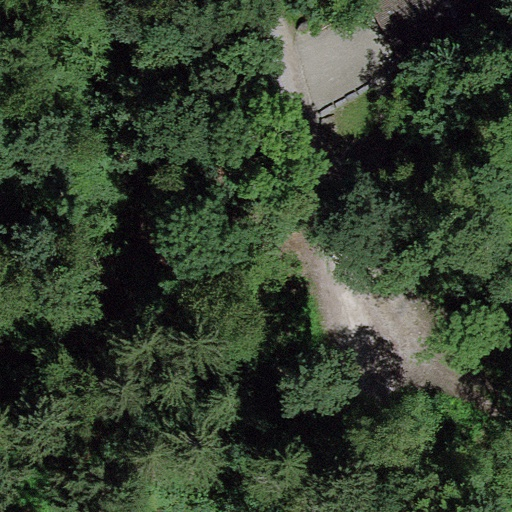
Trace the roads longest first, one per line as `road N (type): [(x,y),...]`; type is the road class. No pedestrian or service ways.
road 1 (track): [(265,0),(367,376),(439,511)]
road 2 (track): [(379,511),(365,467),(367,376)]
